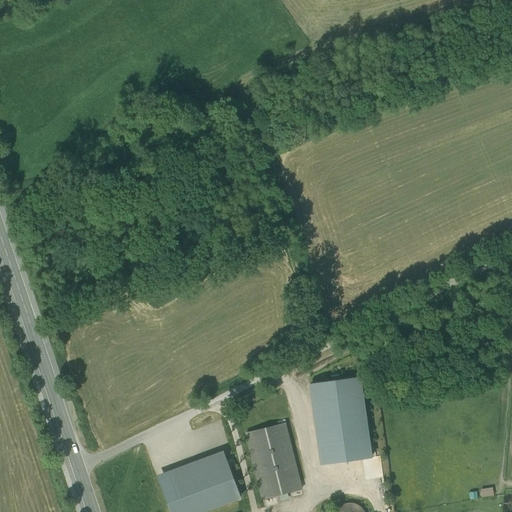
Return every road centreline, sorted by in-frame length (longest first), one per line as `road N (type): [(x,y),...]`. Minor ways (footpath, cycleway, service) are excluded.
road 1 (unclassified): [(78,466),(511,251)]
road 2 (track): [(318,349),(246,105)]
road 3 (secondary): [(0,233),(78,466)]
road 4 (track): [(280,370),(319,492),(380,485)]
road 5 (track): [(223,397),(264,511)]
